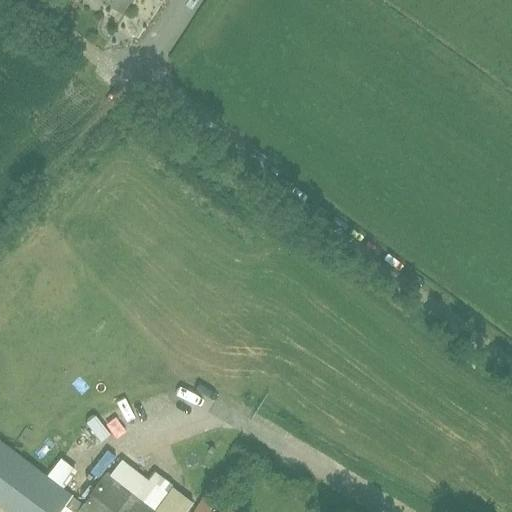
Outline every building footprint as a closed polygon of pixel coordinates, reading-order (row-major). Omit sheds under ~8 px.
[(109,0),(127,10),(132,0),(109,0)] [(0,501),(14,511),(59,511),(72,496),(0,441),(0,501)] [(277,459),(292,468),(297,459),(282,450),(277,459)] [(160,511),(161,511),(180,487),(160,472),(154,481),(127,460),(114,477),(160,511)] [(158,511),(159,511),(107,473),(78,511),(158,511)] [(208,493),(196,511),(232,511),(234,511),(208,493)]
